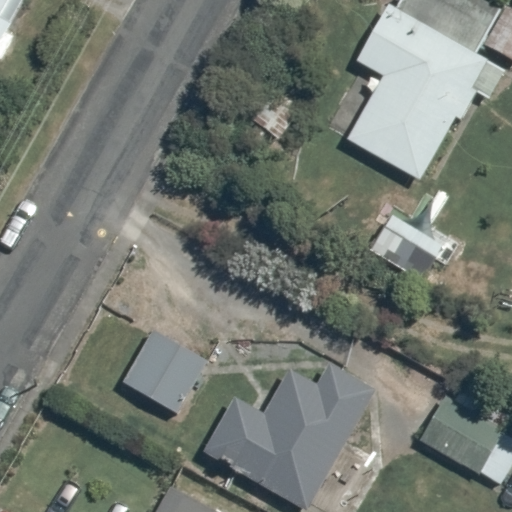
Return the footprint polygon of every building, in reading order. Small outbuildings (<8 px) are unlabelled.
[(0,0),(0,67),(2,68),(26,27),(16,21),(28,0),(0,0)] [(401,9),(399,11),(365,63),(389,78),(349,140),(423,188),(467,121),(471,123),(487,98),(497,105),(511,82),(401,9)] [(511,15),(493,47),(511,58),(511,15)] [(207,364),(153,333),(124,382),(178,414),(207,364)] [(314,511),(318,511),(382,389),(338,366),(325,390),(298,376),(275,420),(243,403),(217,453),(249,470),(246,476),(314,511)] [(511,416),(457,389),(428,446),(508,488),(511,481),(511,416)] [(211,511),(178,492),(166,511),(211,511)]
